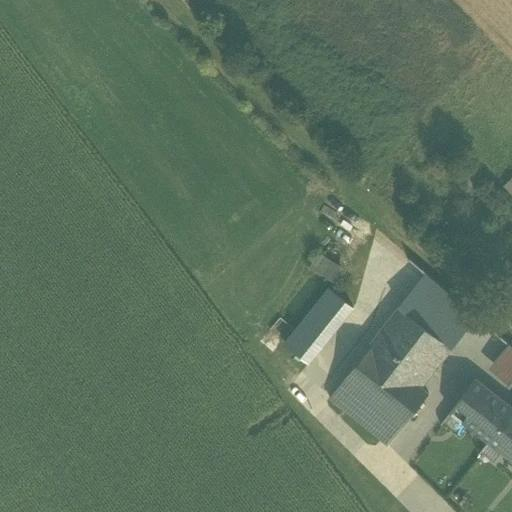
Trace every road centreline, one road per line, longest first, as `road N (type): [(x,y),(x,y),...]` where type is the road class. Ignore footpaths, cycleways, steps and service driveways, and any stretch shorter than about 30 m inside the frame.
road 1 (track): [(167,0),(314,153),(511,333)]
road 2 (track): [(389,271),(316,375),(314,399),(418,511)]
road 3 (track): [(382,474),(469,365)]
